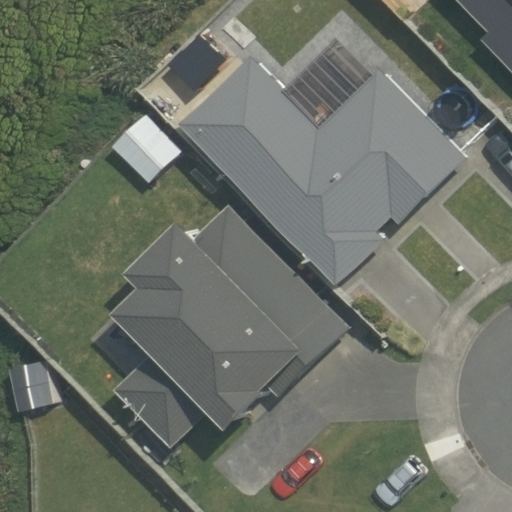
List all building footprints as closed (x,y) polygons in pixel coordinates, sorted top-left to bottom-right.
[(511,0),(471,0),(500,30),(492,37),(511,57),(511,0)] [(205,89),(238,58),(212,32),(180,63),(205,89)] [(262,54),(193,120),(349,282),(395,238),(387,230),(402,215),(408,222),(478,155),(389,65),(383,70),(349,37),(296,89),(262,54)] [(188,150),(152,113),(120,145),(157,181),(188,150)] [(288,395),(358,326),(239,202),(210,230),(198,217),(144,268),(156,281),(142,294),(144,297),(131,310),(168,346),(125,387),(182,446),(224,405),(245,425),(282,390),(288,395)]
